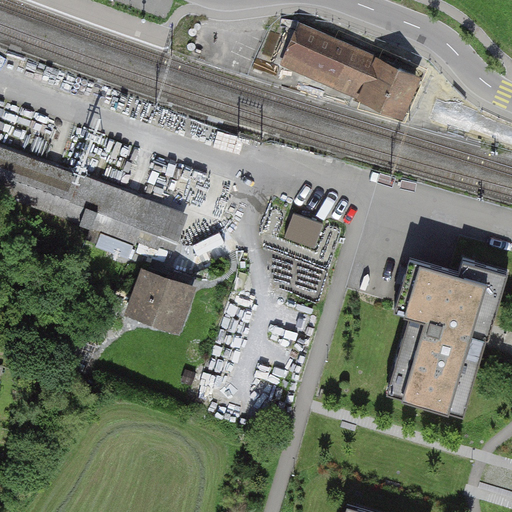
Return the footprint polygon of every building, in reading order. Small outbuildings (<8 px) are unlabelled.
[(372,54),(303,24),(284,68),(354,97),(372,54)] [(425,76),(372,54),(354,97),(407,119),(425,76)] [(188,216),(0,146),(0,194),(173,259),(188,216)] [(298,204),(287,232),(317,244),(328,216),(298,204)] [(462,271),(412,256),(394,316),(410,320),(387,397),(471,422),(498,331),(511,282),(511,269),(466,256),(462,271)] [(197,289),(140,268),(123,316),(180,337),(197,289)]
